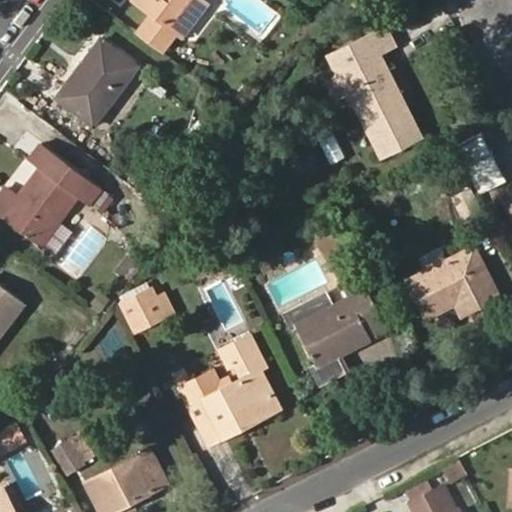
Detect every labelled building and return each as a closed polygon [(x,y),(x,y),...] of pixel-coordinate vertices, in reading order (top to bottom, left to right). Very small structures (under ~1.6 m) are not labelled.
[(136,0),(183,34),(209,1),(208,0),(136,0)] [(379,55),(398,45),(388,28),(370,38),(379,55)] [(142,64),(102,35),(57,95),(96,123),(142,64)] [(370,38),(334,56),(342,72),(357,102),(385,157),(423,138),(379,55),(370,38)] [(346,107),(357,102),(342,72),(331,78),(346,107)] [(484,130),(457,143),(467,164),(494,150),(484,130)] [(29,157),(39,166),(18,192),(26,199),(8,221),(41,245),(78,195),(90,203),(103,185),(40,140),(29,157)] [(508,177),(494,150),(467,164),(480,190),(508,177)] [(165,170),(146,194),(156,201),(179,218),(193,199),(197,195),(165,170)] [(0,190),(0,214),(8,221),(26,199),(18,192),(6,183),(0,190)] [(179,218),(189,226),(203,207),(193,199),(179,218)] [(148,258),(179,218),(156,201),(126,240),(148,258)] [(317,232),(350,294),(294,322),(314,364),(341,350),(373,334),(359,308),(380,297),(338,221),(317,232)] [(472,247),(407,280),(427,318),(456,302),(473,292),(480,307),(499,297),(472,247)] [(0,334),(27,300),(0,279),(0,334)] [(153,286),(124,301),(138,328),(167,314),(153,286)] [(456,302),(464,316),(480,307),(473,292),(456,302)] [(373,334),(394,324),(380,297),(359,308),(373,334)] [(197,380),(180,389),(198,424),(211,418),(220,436),(247,423),(244,414),(276,396),(262,370),(268,366),(248,331),(225,342),(236,365),(243,379),(235,383),(207,397),(197,380)] [(219,346),(229,369),(236,365),(225,342),(219,346)] [(314,364),(319,372),(345,359),(341,350),(314,364)] [(197,380),(207,397),(235,383),(230,375),(216,382),(213,374),(197,380)] [(247,423),(281,406),(276,396),(244,414),(247,423)] [(18,418),(0,429),(0,455),(30,436),(18,418)] [(206,443),(220,436),(211,418),(198,424),(206,443)] [(150,446),(86,478),(102,511),(107,511),(168,483),(150,446)] [(445,511),(459,505),(445,479),(404,501),(410,511),(445,511)] [(0,500),(8,496),(3,484),(0,484),(0,500)] [(0,511),(16,511),(8,496),(0,500),(0,511)]
